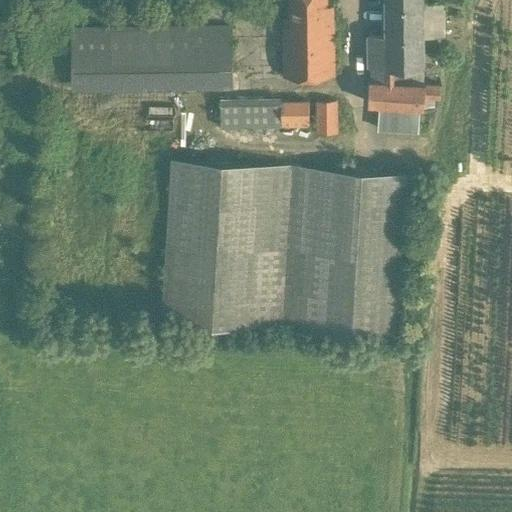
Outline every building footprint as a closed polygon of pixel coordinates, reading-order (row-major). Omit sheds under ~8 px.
[(335,74),(334,3),(328,3),(327,0),(288,0),(289,16),(282,17),(283,75),(335,74)] [(424,64),(422,0),(409,0),(395,0),(394,0),(384,0),(385,31),(368,31),(369,65),(370,65),(368,100),(379,101),(377,124),(419,127),(421,102),(434,103),(435,94),(440,94),(441,79),(424,78),(424,64)] [(72,89),(233,87),(232,23),(71,25),(72,89)] [(221,96),(221,126),(280,124),(280,126),(309,125),(309,97),(282,97),(281,94),(221,96)] [(315,99),(316,131),(337,131),(337,99),(315,99)] [(412,171),(172,154),(160,317),(400,334),(412,171)]
